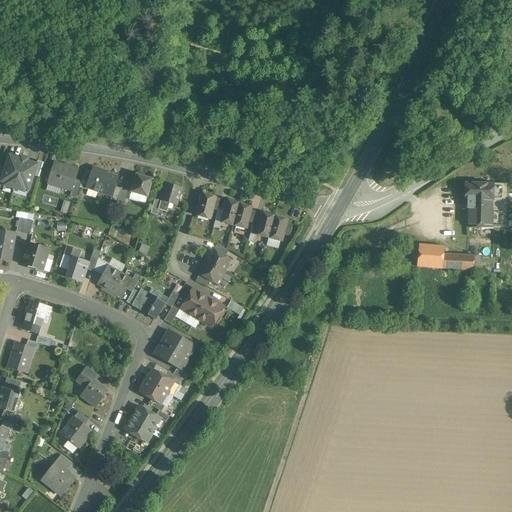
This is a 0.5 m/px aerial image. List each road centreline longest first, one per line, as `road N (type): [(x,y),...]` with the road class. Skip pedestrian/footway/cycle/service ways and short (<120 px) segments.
road 1 (tertiary): [(129,511),(261,332),(338,210)]
road 2 (residential): [(16,282),(89,303),(137,327),(142,338),(79,511)]
road 3 (tertiary): [(338,210),(448,0)]
road 4 (residential): [(199,172),(0,138)]
road 5 (unclassified): [(511,128),(411,188),(338,210)]
road 6 (residential): [(338,210),(199,172)]
road 7 (residential): [(199,172),(171,263),(193,282)]
